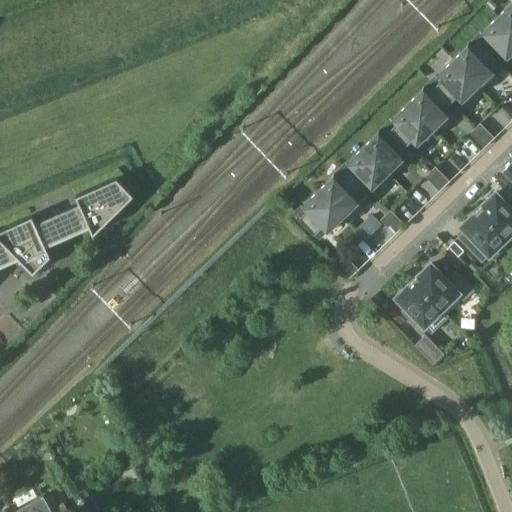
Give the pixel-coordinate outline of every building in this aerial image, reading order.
[(511,2),(497,16),(511,31),(511,2)] [(505,57),(511,50),(511,31),(497,16),(481,32),(484,35),(478,42),(496,59),(502,53),(505,57)] [(496,59),(478,42),(472,47),(469,44),(453,60),(476,85),(493,69),(489,65),(496,59)] [(460,100),(476,85),(453,60),(436,75),(440,79),(433,85),(451,103),(457,97),(460,100)] [(445,109),(451,103),(433,85),(427,91),(424,87),(408,103),(432,128),(448,112),(445,109)] [(415,144),(432,128),(408,103),(391,119),(395,122),(389,128),(406,146),(412,140),(415,144)] [(487,130),(480,123),(470,133),(477,140),(487,130)] [(400,152),(406,146),(389,128),(382,134),(379,131),(363,147),(377,161),(387,171),(403,156),(400,152)] [(494,137),(487,130),(477,140),(484,147),(494,137)] [(377,161),(363,147),(347,162),(350,166),(344,172),(361,190),(367,184),(371,187),(387,171),(377,161)] [(511,162),(511,163),(502,172),(511,181),(511,162)] [(425,176),(432,183),(442,173),(435,166),(425,176)] [(334,174),(318,190),(342,215),(358,199),(355,196),(361,190),(344,172),(338,178),(334,174)] [(449,181),(442,173),(432,183),(439,190),(449,181)] [(0,238),(1,240),(0,240),(0,264),(17,256),(33,272),(50,256),(45,244),(88,225),(93,233),(133,195),(116,177),(76,196),(80,205),(36,225),(32,215),(0,229),(0,238)] [(299,215),(298,216),(316,234),(322,227),(326,231),(342,215),(318,190),(302,206),(305,209),(299,215)] [(478,209),(510,242),(511,240),(511,198),(506,204),(495,192),(485,202),(482,205),(478,209)] [(510,242),(478,209),(474,213),(471,216),(461,225),(465,230),(458,237),(482,261),(505,238),(509,243),(510,242)] [(387,227),(397,217),(390,210),(380,220),(387,227)] [(371,214),(356,228),(366,238),(381,224),(371,214)] [(404,224),(397,217),(387,227),(394,234),(404,224)] [(431,241),(437,248),(444,241),(437,235),(431,241)] [(454,241),(448,246),(458,256),(463,250),(454,241)] [(351,261),(341,271),(348,278),(358,269),(351,261)] [(473,262),(469,265),(475,272),(479,268),(473,262)] [(413,280),(441,309),(457,293),(463,300),(474,290),(456,271),(446,280),(430,264),(417,276),(413,280)] [(449,316),(441,309),(413,280),(409,284),(396,297),(404,305),(400,309),(412,321),(416,317),(432,333),(449,316)] [(415,344),(433,363),(443,353),(425,335),(415,344)] [(52,511),(43,495),(11,511),(52,511)]
